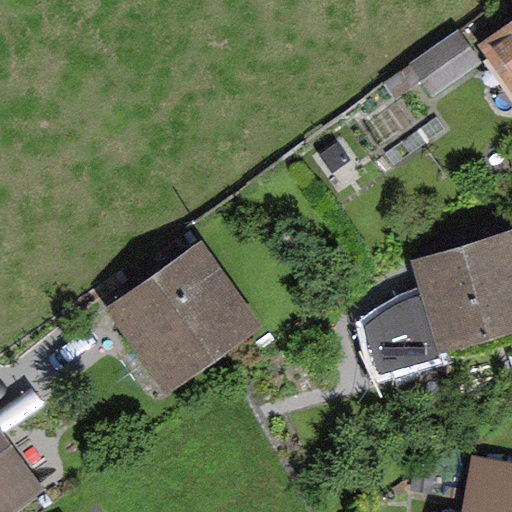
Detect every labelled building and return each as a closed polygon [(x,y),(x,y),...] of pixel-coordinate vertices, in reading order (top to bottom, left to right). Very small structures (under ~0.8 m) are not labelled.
[(511,31),(484,51),(511,91),(511,31)] [(457,36),(412,66),(431,94),(476,63),(457,36)] [(511,242),(423,269),(430,294),(368,313),(380,357),(511,318),(511,242)] [(169,400),(265,333),(205,246),(108,312),(169,400)] [(0,511),(5,511),(36,491),(0,440),(0,511)]
